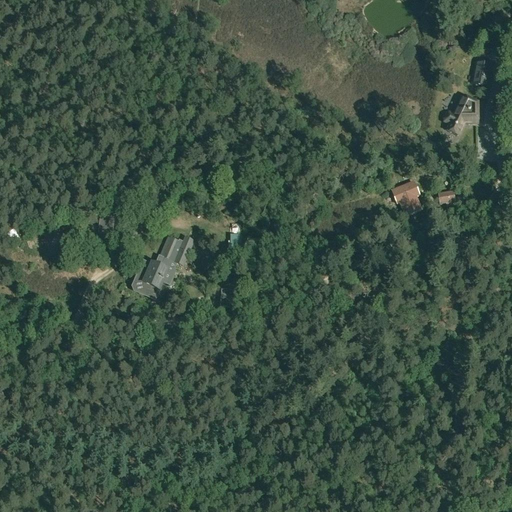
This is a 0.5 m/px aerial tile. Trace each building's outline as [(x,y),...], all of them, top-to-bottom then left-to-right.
[(479,61),(477,75),(476,83),(490,85),(492,63),(479,61)] [(464,125),(477,122),(481,102),(464,93),(453,117),(447,114),(443,122),(450,125),(447,131),(458,136),(464,125)] [(416,200),(419,199),(414,184),(392,193),(397,206),(399,205),(405,219),(421,212),(416,200)] [(456,207),(454,193),(438,196),(440,206),(446,205),(447,208),(456,207)] [(97,233),(112,235),(114,217),(100,215),(97,233)] [(184,239),(183,243),(179,242),(179,243),(168,239),(157,265),(147,261),(146,264),(144,263),(131,291),(154,301),(158,292),(161,284),(169,287),(174,275),(166,272),(171,261),(174,262),(174,264),(182,268),(193,243),(184,239)]
